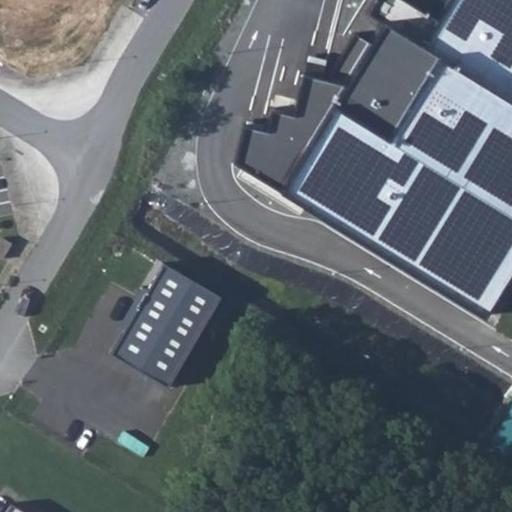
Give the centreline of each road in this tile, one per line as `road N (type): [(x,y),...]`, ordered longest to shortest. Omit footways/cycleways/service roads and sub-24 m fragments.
road 1 (track): [(511,443),(132,221)]
road 2 (unclassified): [(93,169),(0,334)]
road 3 (unclassified): [(175,0),(93,169)]
